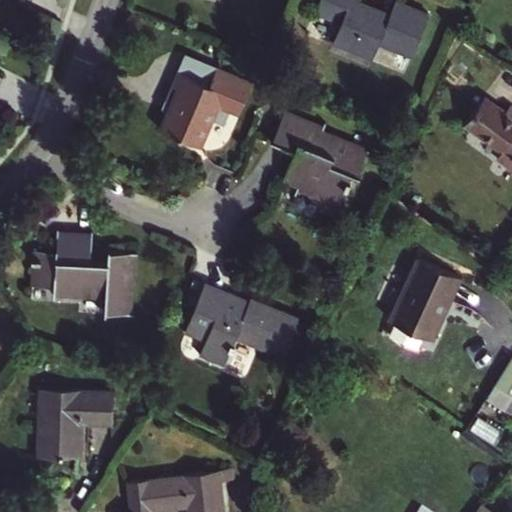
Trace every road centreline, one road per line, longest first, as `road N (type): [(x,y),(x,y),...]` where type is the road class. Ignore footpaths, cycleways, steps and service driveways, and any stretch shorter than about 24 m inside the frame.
road 1 (residential): [(37,155),(218,241)]
road 2 (residential): [(37,155),(104,0)]
